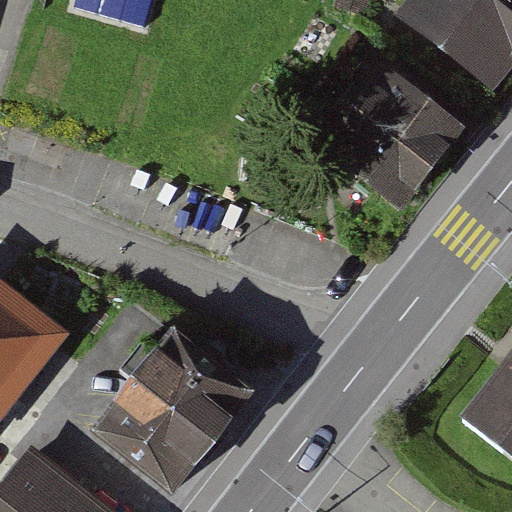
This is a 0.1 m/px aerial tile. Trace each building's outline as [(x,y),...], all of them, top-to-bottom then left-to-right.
[(511,63),(511,0),(411,0),(388,29),(483,101),(511,63)] [(458,145),(374,75),(310,151),(394,221),(458,145)] [(0,428),(67,343),(0,291),(0,428)] [(244,408),(145,336),(77,429),(176,501),(244,408)] [(511,369),(465,430),(511,466),(511,369)] [(109,511),(38,452),(0,496),(0,511),(109,511)]
